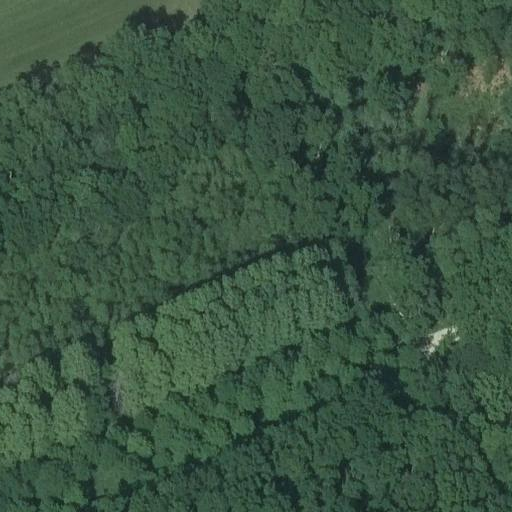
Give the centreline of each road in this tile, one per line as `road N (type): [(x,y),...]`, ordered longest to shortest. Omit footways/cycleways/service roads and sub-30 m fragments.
road 1 (track): [(429,343),(32,511)]
road 2 (track): [(511,309),(429,343),(511,462)]
